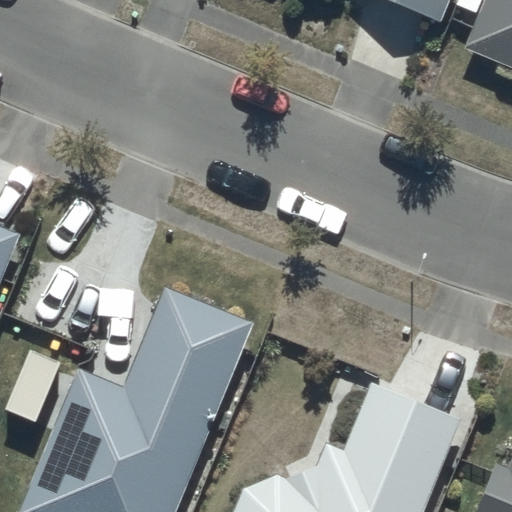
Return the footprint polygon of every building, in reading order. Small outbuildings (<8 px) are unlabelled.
[(398,0),(438,16),(443,0),(398,0)] [(511,0),(480,0),(464,39),(511,59),(511,0)] [(0,268),(16,229),(0,221),(0,268)] [(172,511),(250,316),(162,278),(122,379),(76,361),(16,511),(172,511)] [(416,511),(456,411),(368,373),(341,445),(324,438),(318,454),(284,471),(276,467),(240,484),(228,511),(416,511)] [(511,511),(511,452),(507,464),(494,458),(472,511),(511,511)]
